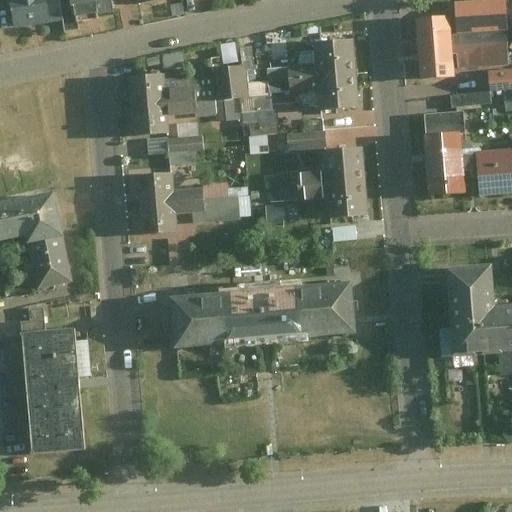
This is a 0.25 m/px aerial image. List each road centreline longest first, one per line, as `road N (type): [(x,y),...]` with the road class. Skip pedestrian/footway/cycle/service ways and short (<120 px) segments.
road 1 (residential): [(98,48),(135,507)]
road 2 (residential): [(135,507),(416,483)]
road 3 (residential): [(416,483),(399,233)]
road 4 (residential): [(98,48),(335,0)]
road 5 (residential): [(399,233),(380,0)]
